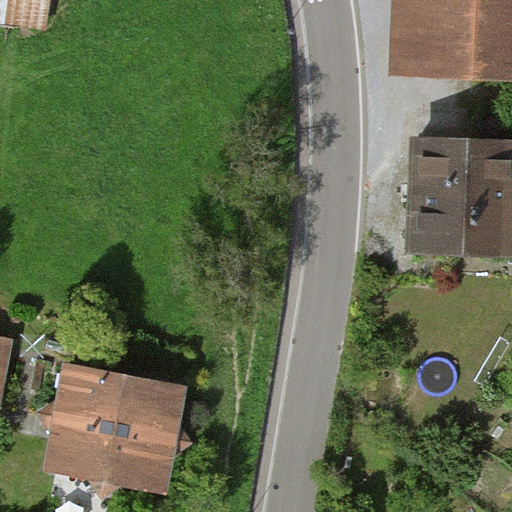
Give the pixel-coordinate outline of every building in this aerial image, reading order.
[(0,0),(0,20),(54,27),(57,0),(0,0)] [(511,0),(395,0),(393,81),(511,83),(511,0)] [(511,142),(415,139),(411,260),(511,263),(511,142)] [(20,344),(0,339),(0,439),(1,440),(20,344)] [(195,391),(70,369),(50,478),(175,500),(195,391)]
